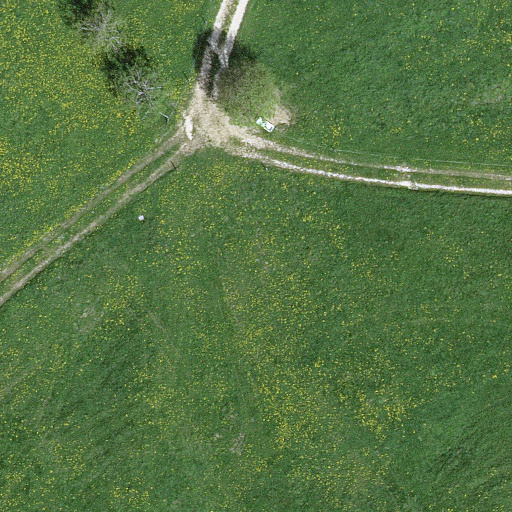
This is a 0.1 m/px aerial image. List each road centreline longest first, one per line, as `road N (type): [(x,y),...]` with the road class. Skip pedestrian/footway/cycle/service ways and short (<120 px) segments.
road 1 (track): [(0,290),(204,116),(248,148),(298,162),(511,182)]
road 2 (track): [(204,116),(216,45),(235,0)]
